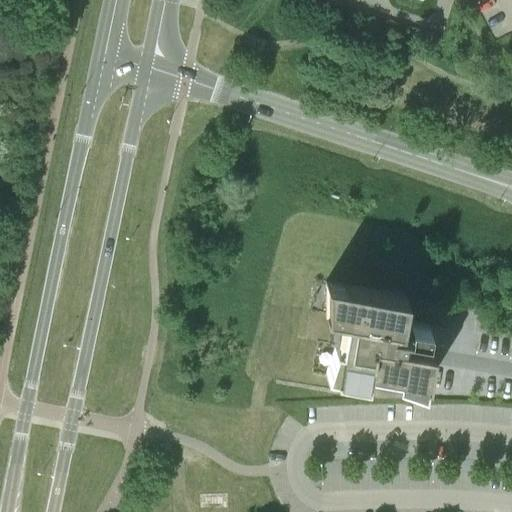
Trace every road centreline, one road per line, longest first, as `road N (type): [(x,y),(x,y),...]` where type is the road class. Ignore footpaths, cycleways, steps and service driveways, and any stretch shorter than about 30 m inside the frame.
road 1 (secondary): [(100,53),(7,511)]
road 2 (secondary): [(53,511),(146,67)]
road 3 (secondary): [(511,186),(146,67)]
